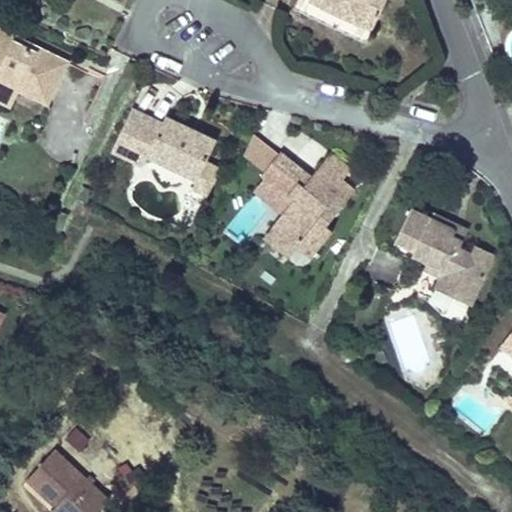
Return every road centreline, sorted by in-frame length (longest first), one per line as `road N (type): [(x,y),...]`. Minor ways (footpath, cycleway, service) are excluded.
road 1 (residential): [(489,127),(414,127),(301,103)]
road 2 (residential): [(301,103),(259,48),(195,0)]
road 3 (residential): [(147,0),(135,23),(147,39),(235,84)]
road 4 (residential): [(437,0),(489,127)]
